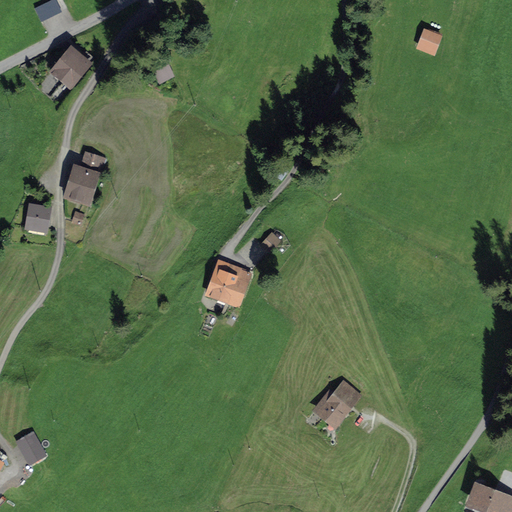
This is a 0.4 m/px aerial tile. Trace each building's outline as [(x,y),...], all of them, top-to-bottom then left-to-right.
[(444,40),(428,33),(421,50),(437,56),(444,40)] [(74,50),(54,74),(72,89),(91,65),(74,50)] [(170,64),(155,69),(159,82),(175,77),(170,64)] [(105,161),(88,155),(83,170),(100,176),(105,161)] [(83,170),(77,168),(68,197),(92,205),(100,176),(83,170)] [(51,210),(31,207),(28,230),(47,233),(51,210)] [(275,237),(265,247),(270,253),(280,243),(275,237)] [(222,264),(211,297),(240,307),(252,274),(222,264)] [(315,413),(335,430),(361,400),(341,383),(334,392),(315,413)] [(35,429),(16,437),(29,464),(47,455),(35,429)] [(511,511),(511,500),(479,488),(472,506),(488,511),(511,511)]
